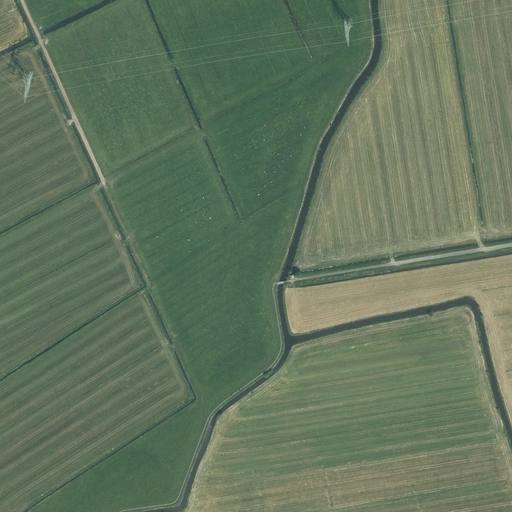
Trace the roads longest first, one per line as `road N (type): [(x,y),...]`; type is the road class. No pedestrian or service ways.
road 1 (track): [(21,0),(103,181)]
road 2 (unclassified): [(386,264),(511,244)]
